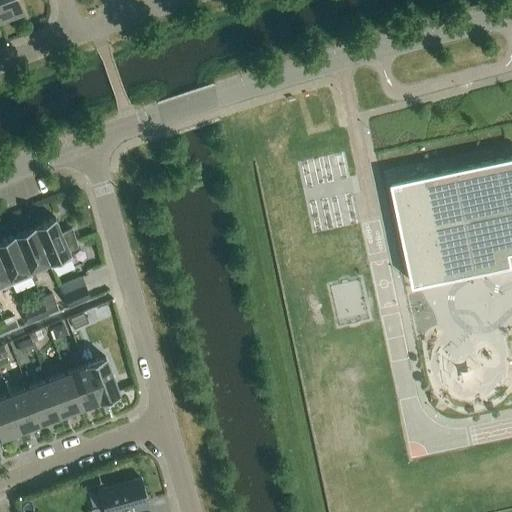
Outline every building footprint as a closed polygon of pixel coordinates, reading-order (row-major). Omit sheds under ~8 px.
[(0,0),(0,18),(21,11),(16,0),(0,0)] [(511,157),(393,182),(414,285),(511,264),(511,157)] [(72,228),(61,233),(54,217),(33,226),(51,267),(71,259),(68,251),(77,247),(72,228)] [(51,267),(33,226),(13,234),(29,271),(48,263),(50,268),(51,267)] [(31,276),(29,271),(13,234),(0,240),(0,259),(11,284),(31,276)] [(0,289),(11,284),(0,259),(0,289)] [(63,295),(68,307),(90,297),(80,275),(66,282),(70,292),(63,295)] [(44,307),(47,315),(58,310),(55,303),(53,304),(50,296),(41,300),(42,303),(44,307)] [(37,319),(47,315),(44,307),(42,303),(22,311),(27,323),(37,319)] [(13,315),(2,320),(7,331),(18,326),(13,315)] [(83,364),(98,402),(119,395),(104,356),(83,364)] [(79,410),(98,402),(83,364),(64,371),(79,410)] [(59,417),(79,410),(64,371),(45,379),(59,417)] [(40,424),(59,417),(45,379),(26,386),(40,424)] [(21,431),(40,424),(26,386),(6,393),(21,431)] [(0,434),(1,439),(21,431),(6,393),(0,395),(0,434)] [(140,477),(98,489),(103,506),(91,510),(91,511),(122,511),(147,505),(140,477)]
